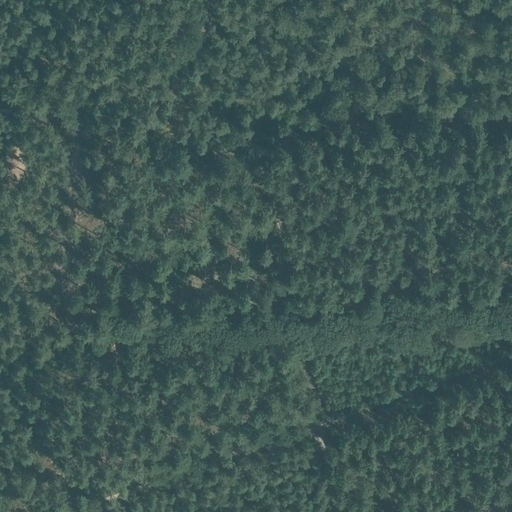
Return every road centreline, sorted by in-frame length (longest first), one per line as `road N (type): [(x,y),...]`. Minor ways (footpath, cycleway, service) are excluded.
road 1 (track): [(337,511),(265,174),(244,153),(185,142),(175,129),(182,0)]
road 2 (track): [(511,354),(70,511)]
road 3 (track): [(175,129),(0,85)]
